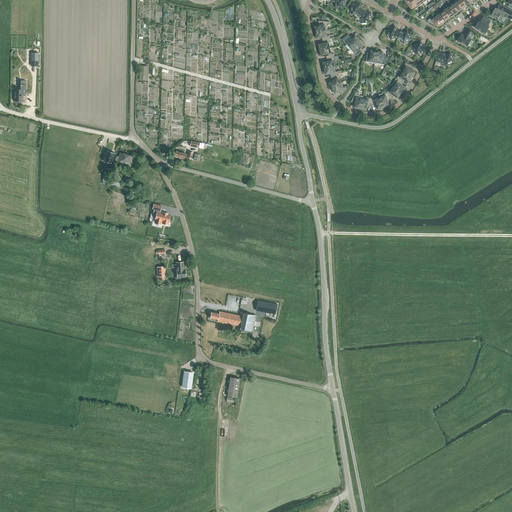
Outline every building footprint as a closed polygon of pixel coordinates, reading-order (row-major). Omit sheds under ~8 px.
[(404,0),(408,4),(409,3),(414,10),(426,0),(404,0)] [(454,0),(451,2),(458,11),(462,8),(455,0),(454,0)] [(448,7),(454,14),(458,11),(451,2),(447,6),(448,7)] [(360,3),(351,4),(352,14),(354,13),(354,15),(357,18),(364,10),(361,8),(360,3)] [(496,9),(495,8),(493,12),(492,12),(490,16),(494,18),(494,17),(501,21),(503,17),(506,18),(508,14),(511,16),(511,15),(511,11),(500,4),(498,8),(497,7),(496,9)] [(448,7),(444,10),(450,17),(454,14),(448,7)] [(439,12),(440,13),(446,20),(450,17),(444,10),(443,8),(439,12)] [(366,12),(364,10),(357,18),(360,20),(361,20),(362,22),(371,22),(371,12),(366,12)] [(446,20),(440,13),(439,12),(435,15),(436,16),(441,23),(446,20)] [(437,26),(441,23),(436,16),(432,19),(431,18),(428,20),(429,22),(434,25),(435,25),(435,24),(437,26)] [(481,32),(484,34),(484,33),(485,33),(489,27),(488,26),(491,21),(484,17),(482,20),(482,21),(481,22),(479,21),(475,28),(481,31),(481,32)] [(319,21),(320,25),(315,26),(315,28),(314,28),(315,32),(326,30),(328,30),(327,25),(329,24),(329,21),(319,21)] [(394,37),(398,38),(400,31),(397,30),(395,26),(386,30),(390,39),(394,37)] [(459,37),(457,41),(461,43),(461,42),(467,46),(471,39),(470,39),(474,33),(467,29),(465,33),(465,34),(464,35),(462,34),(460,37),(459,37)] [(327,36),(326,30),(315,32),(315,33),(316,37),(317,37),(317,38),(323,37),(324,40),(330,38),(329,35),(327,36)] [(404,32),(400,31),(398,38),(401,39),(403,43),(412,39),(407,30),(404,32)] [(355,36),(353,38),(351,35),(349,37),(347,35),(342,39),(350,49),(360,40),(356,37),(356,38),(355,36)] [(319,46),(318,46),(319,50),(319,51),(330,48),(328,42),(331,42),(330,38),(324,40),(325,43),(319,44),(319,46)] [(350,49),(356,56),(361,52),(359,49),(363,46),(362,45),(362,44),(360,40),(350,49)] [(421,41),(412,46),(416,54),(420,52),(424,53),(426,46),(422,45),(421,41)] [(331,54),(330,48),(319,51),(320,55),(321,55),(321,56),(327,55),(328,58),(334,57),(333,53),(331,54)] [(366,61),(375,63),(377,50),(372,50),(372,51),(371,50),(371,52),(367,52),(366,61)] [(377,50),(375,63),(384,65),(385,63),(386,63),(388,59),(389,56),(386,55),(383,54),(383,52),(382,52),(382,51),(377,50)] [(446,65),(455,61),(450,52),(446,54),(439,52),(436,62),(443,64),(445,63),(446,65)] [(323,62),(323,64),(322,64),(323,68),(323,69),(334,66),(336,66),(334,57),(328,58),(329,61),(323,62)] [(404,65),(406,67),(403,72),(413,77),(415,73),(414,73),(415,71),(410,68),(411,65),(406,62),(404,65)] [(140,66),(139,80),(147,80),(148,66),(140,66)] [(326,74),(331,73),(332,77),(338,74),(341,73),(341,71),(335,72),(334,66),(323,69),(325,73),(326,74)] [(410,81),(413,77),(403,72),(401,75),(399,74),(397,78),(402,82),(404,79),(409,82),(410,81)] [(331,89),(341,83),(339,80),(341,79),(338,74),(332,77),(334,80),(329,83),(330,84),(329,84),(331,89)] [(393,87),(402,93),(405,89),(404,89),(405,88),(400,84),(402,82),(397,78),(391,86),(393,87)] [(340,90),(343,94),(347,89),(346,87),(344,88),(341,83),(331,89),(334,92),(335,93),(340,90)] [(14,89),(14,101),(23,101),(23,97),(23,96),(25,96),(25,85),(22,85),(22,84),(21,84),(21,85),(18,85),(18,89),(14,89)] [(388,90),(386,92),(391,98),(393,94),(398,98),(399,97),(402,93),(393,87),(390,92),(388,90)] [(383,93),(379,95),(383,108),(388,106),(387,105),(389,105),(387,99),(391,98),(386,92),(385,90),(382,91),(383,93)] [(355,108),(360,110),(362,99),(363,96),(358,95),(359,92),(356,91),(351,100),(355,101),(354,107),(356,107),(355,108)] [(378,94),(371,97),(371,98),(371,105),(375,103),(377,109),(379,108),(379,109),(383,108),(379,95),(378,94)] [(363,96),(362,99),(360,110),(365,110),(365,109),(366,110),(368,104),(371,105),(371,98),(369,98),(368,100),(363,99),(363,96)] [(176,150),(174,156),(184,159),(185,156),(187,157),(191,158),(193,152),(188,151),(188,154),(186,154),(186,153),(176,150)] [(115,153),(107,151),(104,161),(112,164),(115,153)] [(119,157),(116,156),(114,162),(132,167),(134,161),(131,161),(133,156),(120,152),(119,157)] [(107,183),(119,187),(120,183),(123,174),(113,171),(110,180),(108,180),(107,183)] [(154,204),(152,209),(154,209),(153,213),(156,214),(155,219),(155,222),(161,223),(162,223),(168,225),(168,222),(169,222),(171,215),(168,214),(168,213),(164,212),(164,213),(161,213),(160,212),(161,206),(154,204)] [(183,262),(176,262),(177,275),(176,275),(176,279),(180,278),(180,277),(185,277),(185,269),(184,269),(183,262)] [(166,277),(166,275),(165,267),(159,268),(157,268),(158,278),(160,278),(160,281),(165,280),(165,277),(166,277)] [(257,300),(257,303),(255,310),(275,314),(277,304),(257,300)] [(219,313),(211,312),(210,318),(218,319),(218,321),(241,326),(240,328),(252,331),(255,315),(240,313),(239,315),(219,311),(219,313)] [(190,388),(193,373),(185,371),(183,387),(190,388)] [(237,397),(240,378),(230,377),(227,396),(237,397)]
